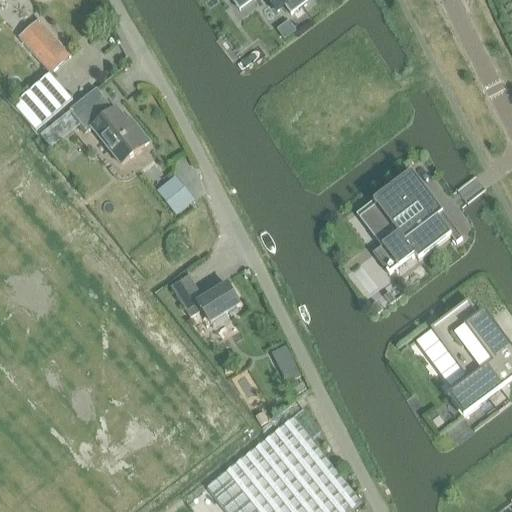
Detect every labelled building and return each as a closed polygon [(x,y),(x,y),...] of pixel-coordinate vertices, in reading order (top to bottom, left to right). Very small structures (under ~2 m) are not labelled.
[(282,4),(291,17),(309,3),(307,0),(230,0),(266,0),(274,10),(282,4)] [(40,22),(20,40),(51,76),(72,59),(40,22)] [(50,76),(14,108),(36,134),(73,102),(50,76)] [(69,116),(41,138),(51,151),(80,128),(87,136),(91,132),(121,168),(148,145),(135,128),(131,131),(115,111),(112,113),(95,92),(68,115),(69,116)] [(393,282),(452,238),(426,204),(431,200),(412,175),(374,204),(399,237),(373,256),(393,282)] [(186,190),(166,204),(176,218),(195,204),(186,190)] [(236,310),(240,308),(227,287),(203,302),(189,279),(171,290),(190,321),(203,314),(211,326),(229,315),(231,318),(238,314),(236,310)] [(511,382),(511,350),(485,314),(480,318),(469,303),(410,347),(411,349),(416,345),(455,396),(434,412),(448,431),(453,427),(487,402),(511,382)]
